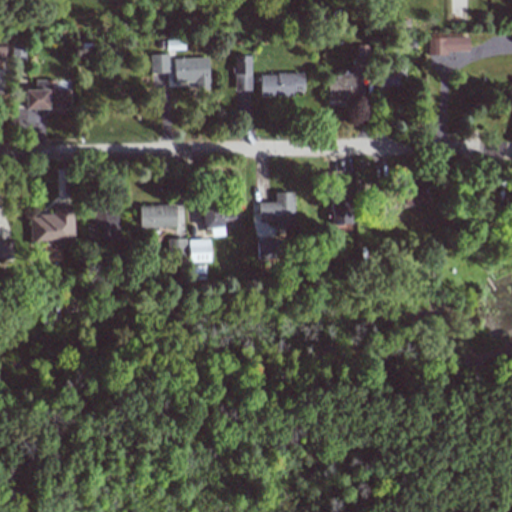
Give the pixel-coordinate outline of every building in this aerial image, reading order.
[(427,37),(428,53),(468,53),(468,37),(427,37)] [(25,44),(11,44),(12,61),(25,61),(25,44)] [(326,102),(360,102),(360,72),(368,72),(368,45),(357,45),(356,56),(352,56),(352,74),(335,74),(335,81),(327,81),(326,102)] [(149,55),(150,73),(168,72),(168,54),(149,55)] [(250,91),(250,56),(235,55),(234,90),(250,91)] [(195,81),(196,89),(209,89),(207,57),(172,59),(173,82),(195,81)] [(380,87),(390,86),(390,90),(404,90),(403,66),(380,67),(380,87)] [(259,96),(293,96),(292,92),(303,92),(303,73),(259,74),(259,96)] [(56,80),(34,80),(34,90),(24,90),(25,109),(69,108),(69,89),(56,89),(56,80)] [(425,180),(402,181),(403,206),(426,205),(425,180)] [(293,192),(273,192),(273,202),(258,202),(257,221),(274,221),(274,227),(292,227),(293,192)] [(351,193),(329,193),(330,224),(352,224),(351,193)] [(175,226),(174,205),(138,206),(138,227),(175,226)] [(235,205),(200,209),(202,229),(209,228),(210,237),(222,235),(221,226),(238,224),(235,205)] [(28,216),(29,242),(46,242),(46,249),(73,249),(71,206),(51,206),(52,215),(28,216)] [(116,210),(89,210),(90,224),(99,224),(100,240),(117,239),(116,210)] [(165,239),(166,256),(183,256),(183,238),(165,239)] [(207,261),(207,239),(187,240),(187,261),(207,261)] [(256,260),(275,259),(275,240),(256,240),(256,260)] [(11,242),(0,241),(0,260),(10,260),(11,242)] [(71,301),(72,311),(59,314),(57,303),(71,301)] [(36,313),(49,311),(48,307),(52,306),(52,311),(54,311),(55,320),(51,320),(51,325),(38,327),(36,313)]
